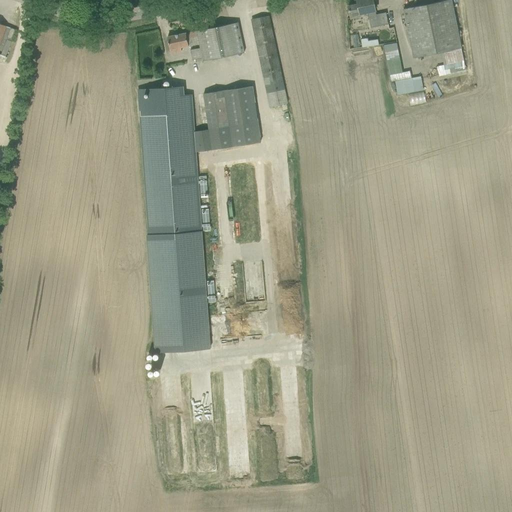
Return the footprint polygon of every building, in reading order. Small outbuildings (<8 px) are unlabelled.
[(370,28),(388,24),(386,13),(376,15),(372,0),(356,0),(357,4),(348,6),(351,18),(361,16),(360,14),(367,12),(370,28)] [(445,0),(403,8),(413,58),(443,52),(446,64),(463,61),(450,0),(445,0)] [(251,19),(263,73),(270,107),(286,104),(268,16),(251,19)] [(196,31),(198,44),(199,48),(189,50),(191,59),(194,59),(195,62),(201,61),(200,58),(201,58),(202,61),(244,53),(237,22),(196,31)] [(167,37),(169,47),(171,55),(181,53),(180,48),(198,44),(196,31),(186,33),(167,37)] [(383,45),(389,75),(402,72),(397,43),(383,45)] [(138,98),(149,235),(157,352),(210,349),(196,152),(211,149),(208,129),(194,131),(191,95),(183,95),(183,86),(148,89),(149,98),(138,98)] [(252,86),(202,93),(208,129),(211,149),(260,142),(252,86)] [(415,97),(410,97),(410,104),(425,103),(425,94),(415,95),(415,97)]
